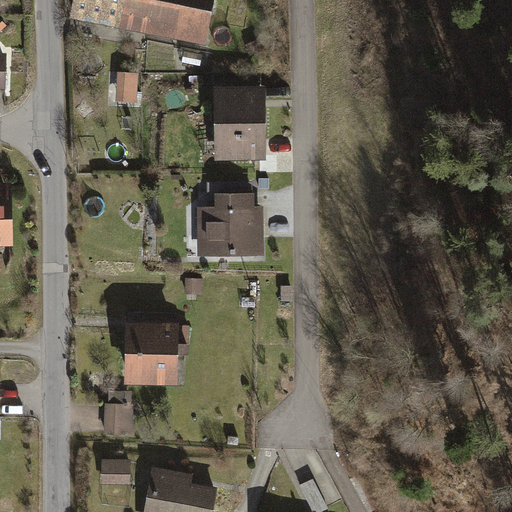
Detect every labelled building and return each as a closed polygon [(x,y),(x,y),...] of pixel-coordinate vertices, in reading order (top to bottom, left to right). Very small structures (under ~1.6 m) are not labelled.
[(217,0),(76,0),(72,20),(209,46),(217,0)] [(117,95),(139,95),(140,66),(118,66),(117,95)] [(266,89),(216,90),(217,160),(267,159),(266,89)] [(0,246),(15,247),(14,183),(0,183),(0,246)] [(213,215),(198,215),(198,269),(264,268),(263,214),(254,215),(254,196),(213,196),(213,215)] [(204,285),(187,285),(187,302),(205,301),(204,285)] [(294,293),(284,293),(284,305),(294,305),(294,293)] [(188,327),(127,326),(126,383),(187,384),(188,327)] [(135,407),(105,406),(104,437),(134,438),(135,407)] [(131,486),(132,459),(104,458),(103,485),(131,486)] [(194,476),(153,469),(145,511),(213,511),(217,489),(193,486),(194,476)] [(300,486),(313,511),(320,511),(328,508),(314,479),(300,486)]
